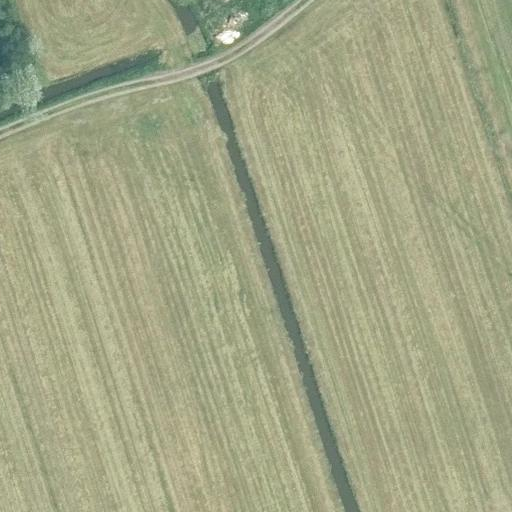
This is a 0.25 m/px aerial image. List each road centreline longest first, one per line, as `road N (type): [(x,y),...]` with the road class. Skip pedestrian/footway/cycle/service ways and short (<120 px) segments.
road 1 (track): [(306,0),(229,58),(0,130)]
road 2 (track): [(468,0),(511,132)]
